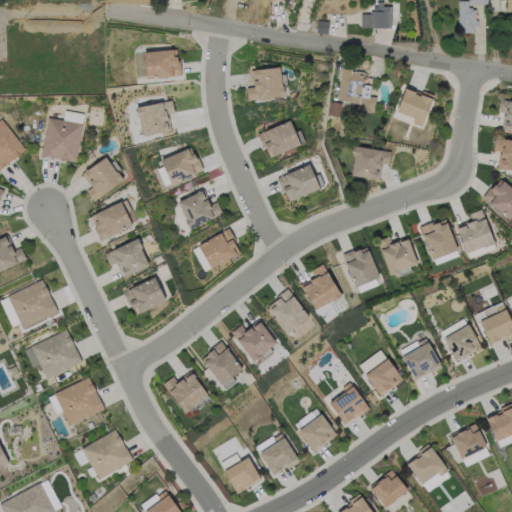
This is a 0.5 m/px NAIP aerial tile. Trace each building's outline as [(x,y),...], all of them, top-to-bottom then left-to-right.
[(478,21),(478,27),(474,27),(474,33),(458,33),(459,1),(469,1),(469,10),(476,10),(476,21),(478,21)] [(383,2),(383,7),(392,7),(391,29),(361,28),(361,14),(370,14),(370,12),(373,12),(373,6),(377,7),(378,2),(383,2)] [(330,22),(328,35),(316,33),(318,21),(330,22)] [(143,50),(144,77),(178,75),(177,49),(143,50)] [(250,69),(252,86),(245,87),(247,100),(281,95),(278,66),(250,69)] [(377,98),(375,113),(359,111),(360,104),(338,101),(343,69),(364,72),(361,96),(377,98)] [(415,94),(421,97),(423,92),(434,96),(422,127),(412,123),(414,119),(397,112),(405,89),(416,93),(415,94)] [(511,101),(511,132),(504,131),(504,130),(502,129),(504,115),(505,115),(505,113),(498,112),(500,99),(511,101)] [(140,134),(169,130),(167,113),(173,112),(171,100),(136,105),(140,134)] [(40,156),(76,161),(81,122),(45,117),(40,156)] [(0,167),(24,150),(1,118),(0,118),(0,167)] [(257,132),(267,157),(304,142),(298,129),(293,131),(289,119),(257,132)] [(511,141),(511,170),(500,169),(500,168),(498,168),(500,155),(501,155),(502,152),(493,151),(495,137),(505,139),(505,140),(511,141)] [(387,163),(389,151),(354,145),(349,175),(377,179),(380,162),(387,163)] [(160,156),(167,181),(199,173),(193,147),(160,156)] [(121,180),(104,156),(81,173),(90,186),(84,190),(92,201),(121,180)] [(318,188),(307,163),(276,177),(286,201),(318,188)] [(500,179),(511,188),(511,218),(510,221),(489,204),(490,204),(482,198),(491,187),(493,189),(500,179)] [(176,200),(188,228),(221,213),(216,201),(209,204),(203,189),(176,200)] [(88,215),(99,239),(135,222),(124,198),(88,215)] [(494,244),(485,248),(484,247),(466,253),(456,226),(472,221),(469,214),(481,210),(494,244)] [(439,222),(441,226),(447,223),(458,251),(433,260),(420,227),(433,222),(433,224),(439,222)] [(196,244),(209,267),(238,251),(226,228),(196,244)] [(0,237),(0,269),(25,258),(19,246),(13,249),(6,234),(0,237)] [(415,264),(407,236),(390,242),(388,235),(376,239),(387,273),(415,264)] [(103,253),(108,265),(114,262),(121,277),(148,264),(136,237),(103,253)] [(378,276),(365,245),(340,255),(354,286),(378,276)] [(208,267),(196,247),(191,249),(203,270),(208,267)] [(314,309),(339,295),(321,263),(309,270),(313,276),(299,284),(314,309)] [(164,300),(153,276),(122,290),(133,314),(164,300)] [(56,312),(42,279),(6,294),(20,327),(56,312)] [(308,316),(287,288),(265,305),(287,333),(308,316)] [(478,319),(504,308),(501,301),(475,313),(478,319)] [(504,305),(511,323),(511,339),(507,341),(505,336),(499,338),(500,340),(490,345),(479,322),(498,314),(495,309),(504,305)] [(244,330),(240,324),(230,331),(251,361),(276,344),(259,320),(244,330)] [(453,359),(479,347),(468,324),(442,335),(453,359)] [(80,362),(66,329),(22,348),(30,367),(38,364),(44,377),(80,362)] [(439,367),(425,337),(399,349),(412,379),(439,367)] [(200,355),(217,384),(240,370),(223,341),(200,355)] [(401,378),(386,357),(363,374),(379,395),(401,378)] [(181,412),(206,395),(190,371),(175,380),(172,375),(162,382),(181,412)] [(102,409),(89,376),(52,392),(66,424),(102,409)] [(339,387),(343,392),(328,401),(342,424),(367,409),(349,381),(339,387)] [(484,415),(497,446),(511,439),(511,407),(511,404),(484,415)] [(292,421),(296,428),(318,416),(315,409),(292,421)] [(335,433),(319,413),(297,431),(312,451),(335,433)] [(459,458),(485,446),(474,423),(448,435),(459,458)] [(97,478),(131,460),(114,428),(80,446),(97,478)] [(297,460),(283,437),(257,452),(271,475),(297,460)] [(0,466),(11,461),(2,441),(0,442),(0,466)] [(239,461),(236,453),(218,460),(221,468),(239,461)] [(222,470),(235,492),(259,478),(246,456),(222,470)] [(382,506),(406,491),(392,470),(369,485),(382,506)] [(0,499),(0,507),(2,511),(52,511),(41,483),(0,499)] [(155,495),(158,500),(143,510),(144,511),(179,511),(164,490),(155,495)] [(371,511),(359,494),(335,510),(336,511),(371,511)]
